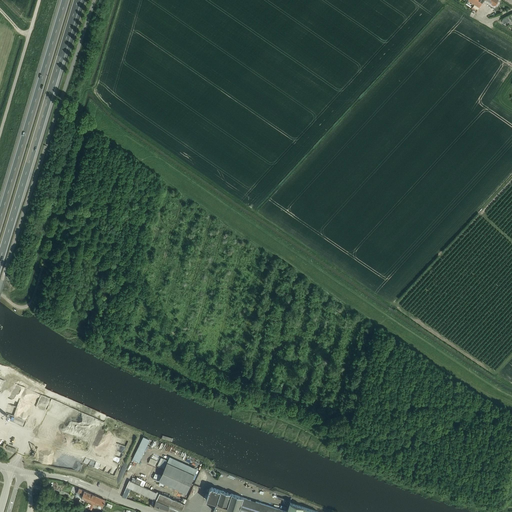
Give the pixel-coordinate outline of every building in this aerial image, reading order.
[(20,383),(26,386),(29,381),(22,378),(20,383)] [(13,400),(14,400),(11,414),(16,415),(21,396),(15,394),(13,400)] [(20,416),(24,418),(24,419),(28,421),(29,415),(22,413),(20,416)] [(13,454),(15,448),(17,443),(9,439),(8,442),(10,443),(9,446),(11,447),(10,449),(8,448),(7,452),(13,454)] [(165,451),(161,458),(156,456),(158,453),(155,451),(154,455),(153,454),(151,459),(164,465),(169,455),(167,454),(168,452),(165,451)] [(194,474),(190,472),(168,463),(160,481),(186,493),(194,474)] [(129,480),(126,487),(156,500),(154,508),(168,511),(180,511),(181,511),(185,504),(158,492),(157,493),(129,480)] [(266,511),(268,505),(212,487),(210,488),(206,500),(218,504),(215,511),(266,511)] [(90,493),(80,489),(79,488),(77,492),(82,494),(81,497),(87,500),(90,493)] [(97,500),(99,497),(90,493),(87,500),(92,502),(91,503),(94,505),(95,503),(96,500),(97,500)] [(96,500),(95,503),(102,506),(105,499),(99,497),(97,500),(96,500)] [(317,511),(290,502),(287,511),(289,511),(317,511)]
